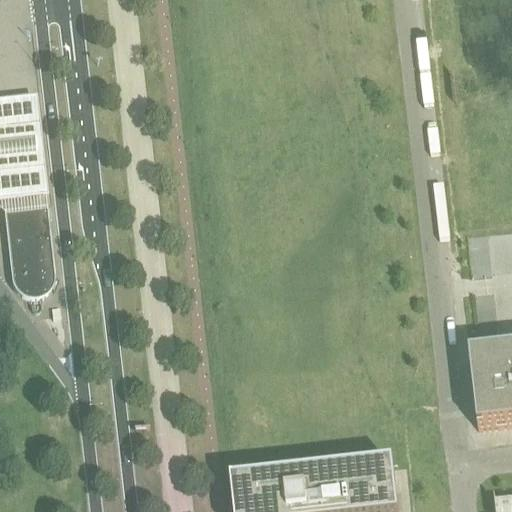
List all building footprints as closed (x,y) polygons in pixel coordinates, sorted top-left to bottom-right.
[(0,110),(0,210),(46,206),(34,107),(0,110)] [(46,206),(0,210),(0,216),(5,218),(46,213),(46,206)] [(54,283),(54,280),(46,213),(5,218),(12,285),(12,287),(13,290),(14,292),(15,294),(16,296),(18,297),(20,299),(22,300),(24,301),(26,302),(29,303),(31,303),(33,303),(36,303),(38,303),(40,302),(43,301),(45,300),(47,298),(48,296),(50,294),(51,292),(52,290),(53,288),(53,286),(54,283)] [(511,355),(470,360),(479,434),(511,430),(511,355)] [(234,511),(398,511),(394,470),(232,488),(234,511)] [(496,503),(495,503),(495,511),(511,511),(511,504),(496,506),(496,503)]
